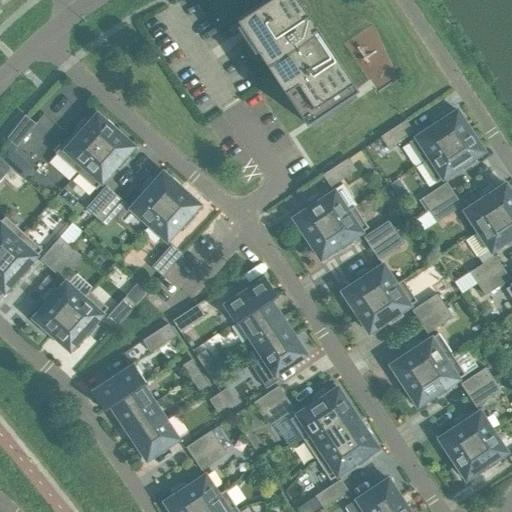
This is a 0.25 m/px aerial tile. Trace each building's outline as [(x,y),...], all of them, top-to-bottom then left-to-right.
[(275,0),(239,24),(250,39),(302,5),(298,0),(275,0)] [(357,89),(302,5),(250,39),(305,123),(357,89)] [(422,162),(470,130),(469,128),(471,127),(465,119),(463,120),(456,110),(447,116),(444,112),(430,121),(433,125),(408,141),(422,162)] [(77,172),(115,129),(114,128),(115,127),(107,120),(106,121),(97,113),(89,122),(85,118),(63,143),(54,135),(46,144),(56,152),(55,153),(77,172)] [(17,147),(36,124),(25,115),(6,138),(17,147)] [(388,148),(413,132),(406,120),(380,137),(388,148)] [(119,170),(130,158),(126,155),(134,146),(115,129),(77,172),(96,189),(115,167),(119,170)] [(474,157),(484,151),(470,130),(422,162),(436,183),(460,167),(463,171),(477,161),(474,157)] [(330,186),(355,170),(348,158),(323,175),(330,186)] [(148,225),(181,188),(180,186),(181,185),(173,178),(172,179),(163,171),(155,180),(151,177),(140,189),(144,192),(130,208),(148,225)] [(429,210),(454,194),(446,182),(421,198),(429,210)] [(477,231),(511,208),(511,192),(511,193),(505,183),(495,189),(493,185),(479,194),(481,199),(464,210),(477,231)] [(306,238),(348,211),(347,210),(354,206),(354,207),(356,206),(343,185),(324,197),(322,193),(308,202),(310,206),(293,217),(299,227),(298,229),(303,237),(305,236),(306,238)] [(96,217),(116,195),(106,186),(86,208),(96,217)] [(196,216),(192,213),(200,204),(181,188),(148,225),(167,241),(181,225),(185,229),(196,216)] [(436,222),(462,205),(454,194),(429,210),(436,222)] [(106,226),(126,204),(116,195),(96,217),(106,226)] [(352,238),(368,227),(354,207),(354,206),(347,210),(348,211),(306,238),(320,259),(338,247),(340,251),(354,242),(352,238)] [(511,208),(477,231),(491,252),(509,240),(511,244),(511,243),(511,208)] [(0,258),(23,233),(5,216),(0,221),(0,258)] [(371,248),(396,232),(388,220),(363,237),(371,248)] [(378,260),(404,243),(396,232),(371,248),(378,260)] [(29,264),(42,249),(23,233),(0,258),(0,288),(4,292),(18,276),(21,280),(33,267),(29,264)] [(50,269),(70,246),(60,237),(40,259),(50,269)] [(162,276),(182,253),(172,244),(152,266),(162,276)] [(61,278),(81,255),(70,246),(50,269),(61,278)] [(477,283),(502,267),(495,255),(470,272),(477,283)] [(355,312),(396,284),(383,264),(373,270),(370,266),(356,276),(358,280),(341,291),(348,301),(346,302),(352,311),(354,310),(355,312)] [(485,295),(510,278),(502,267),(477,283),(485,295)] [(270,300),(277,296),(264,276),(222,304),(235,323),(238,321),(270,300)] [(400,311),(417,301),(402,279),(396,284),(355,312),(369,332),(386,321),(389,325),(403,315),(400,311)] [(51,334),(84,297),(65,281),(58,289),(54,286),(43,298),(46,302),(32,318),(41,325),(40,327),(48,334),(49,332),(51,334)] [(95,322),(108,308),(89,291),(84,297),(51,334),(69,351),(84,335),(87,338),(98,325),(95,322)] [(419,322),(445,305),(437,294),(412,310),(419,322)] [(116,328),(136,305),(126,296),(106,318),(116,328)] [(250,339),(282,318),(270,300),(238,321),(250,339)] [(180,332),(205,316),(198,304),(173,320),(180,332)] [(427,333),(452,317),(445,305),(419,322),(427,333)] [(262,357),(294,336),(282,318),(250,339),(262,357)] [(150,352),(175,336),(168,324),(143,340),(150,352)] [(403,385),(451,354),(438,333),(421,344),(419,340),(404,349),(407,353),(390,364),(396,374),(395,376),(400,384),(402,383),(403,385)] [(274,375),(306,354),(294,336),(262,357),(274,375)] [(213,363),(205,350),(196,356),(204,369),(213,363)] [(449,385),(465,374),(451,354),(403,385),(417,406),(435,394),(437,399),(451,389),(449,385)] [(200,372),(191,359),(182,365),(190,378),(200,372)] [(104,410),(110,406),(139,387),(146,382),(133,363),(91,391),(104,410)] [(222,376),(213,363),(204,369),(213,382),(222,376)] [(468,395),(493,379),(486,367),(460,384),(468,395)] [(208,385),(200,372),(190,378),(199,391),(208,385)] [(476,407),(501,390),(493,379),(468,395),(476,407)] [(261,414),(286,397),(278,386),(253,403),(261,414)] [(122,423),(152,404),(139,387),(110,406),(122,423)] [(303,439),(351,407),(337,387),(328,393),(325,389),(311,398),(314,402),(289,419),(303,439)] [(235,401),(226,388),(217,394),(226,407),(235,401)] [(226,407),(217,394),(208,400),(217,413),(226,407)] [(268,426),(294,409),(286,397),(261,414),(268,426)] [(134,441),(165,421),(152,404),(122,423),(134,441)] [(316,459),(364,427),(351,407),(303,439),(316,459)] [(452,459),(493,431),(479,411),(470,417),(467,413),(453,422),(455,426),(438,438),(445,448),(443,449),(449,458),(450,457),(452,459)] [(146,460),(178,439),(165,421),(134,441),(146,460)] [(357,468),(371,459),(368,455),(378,448),(371,438),(373,437),(367,428),(365,429),(364,427),(316,459),(330,480),(354,464),(357,468)] [(193,459),(219,442),(211,430),(186,447),(193,459)] [(497,459),(507,452),(493,431),(452,459),(465,479),(483,468),(486,472),(500,463),(497,459)] [(201,470),(226,454),(219,442),(193,459),(201,470)] [(192,511),(225,490),(218,494),(205,474),(187,486),(184,482),(170,491),(173,495),(164,501),(170,511),(169,511),(192,511)] [(364,511),(376,511),(400,497),(388,478),(356,499),(364,511)] [(323,507),(348,491),(340,479),(315,496),(323,507)] [(236,511),(239,510),(225,490),(192,511),(236,511)] [(410,511),(400,497),(376,511),(410,511)]
